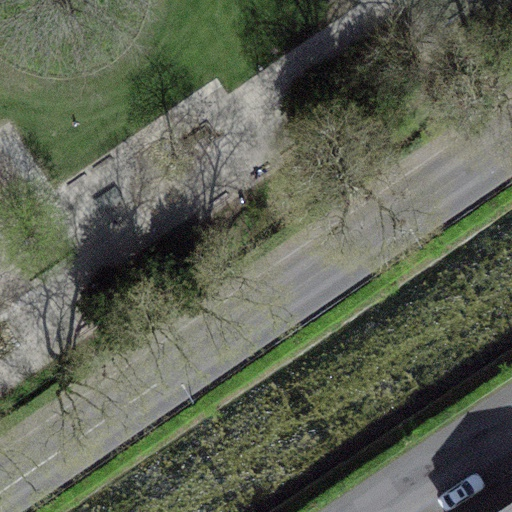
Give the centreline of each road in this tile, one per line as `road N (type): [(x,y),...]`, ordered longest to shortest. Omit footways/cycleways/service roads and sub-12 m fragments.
road 1 (tertiary): [(511,142),(0,492)]
road 2 (residential): [(376,511),(511,420)]
